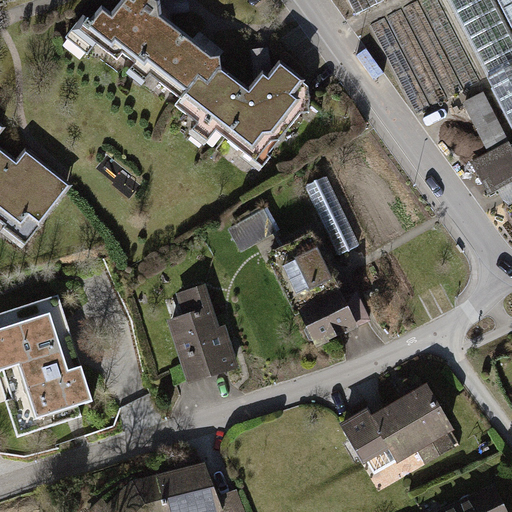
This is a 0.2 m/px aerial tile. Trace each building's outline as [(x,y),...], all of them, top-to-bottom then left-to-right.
[(91,15),(75,33),(170,100),(198,62),(147,24),(148,9),(136,0),(126,0),(122,7),(116,3),(100,22),(91,15)] [(351,0),(362,21),(405,0),(351,0)] [(511,0),(443,0),(511,138),(511,0)] [(198,62),(170,100),(241,155),(253,140),(262,141),(290,108),(282,103),(294,87),(270,71),(259,86),(252,81),(240,98),(212,75),(210,62),(198,62)] [(507,141),(481,91),(461,103),(487,151),(507,141)] [(511,184),(511,150),(507,141),(487,151),(469,161),(489,198),(511,184)] [(0,158),(0,218),(26,238),(63,190),(18,156),(10,166),(0,158)] [(329,178),(309,188),(343,258),(363,248),(329,178)] [(305,237),(260,258),(308,357),(368,328),(353,296),(337,304),(305,237)] [(212,333),(197,291),(165,302),(172,323),(178,321),(199,384),(231,373),(217,332),(212,333)] [(60,292),(0,311),(0,373),(20,434),(82,413),(78,401),(94,396),(60,292)] [(424,382),(335,431),(353,465),(378,451),(388,471),(412,458),(419,471),(461,449),(424,382)] [(123,481),(104,502),(111,511),(210,511),(196,467),(123,481)] [(502,511),(492,489),(444,511),(502,511)]
